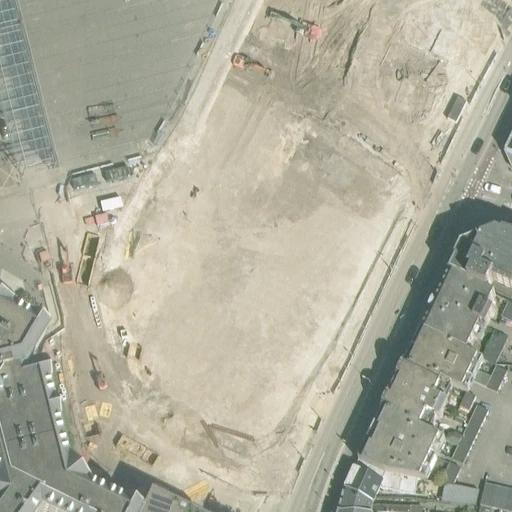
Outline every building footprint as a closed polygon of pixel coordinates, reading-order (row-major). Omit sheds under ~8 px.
[(130,0),(105,6),(112,42),(169,30),(168,25),(186,22),(188,31),(225,23),(220,0),(130,0)] [(296,0),(299,10),(304,8),(307,19),(318,16),(336,83),(354,79),(357,88),(384,81),(382,74),(399,70),(400,77),(448,64),(445,52),(463,48),(449,0),(364,0),(358,2),(357,0),(296,0)] [(179,89),(174,69),(186,66),(183,50),(129,64),(134,81),(141,79),(146,98),(179,89)] [(73,78),(76,89),(94,85),(93,83),(107,79),(105,70),(73,78)] [(148,186),(123,230),(133,235),(120,258),(96,300),(81,325),(89,355),(241,443),(271,435),(401,211),(393,180),(241,93),(210,101),(172,168),(158,192),(148,186)] [(511,238),(496,233),(461,247),(449,274),(494,297),(495,295),(486,291),(492,280),(511,290),(511,238)] [(489,307),(494,297),(449,274),(421,332),(467,354),(467,353),(482,322),(491,326),(498,311),(489,307)] [(511,324),(511,303),(509,302),(501,319),(511,324)] [(0,308),(0,511),(37,511),(132,511),(85,489),(65,464),(64,463),(40,368),(29,370),(27,365),(45,335),(0,308)] [(397,382),(394,388),(445,412),(456,390),(462,393),(463,391),(465,386),(468,380),(486,389),(489,382),(492,377),(477,370),(481,360),(467,353),(467,354),(421,332),(412,351),(408,359),(407,363),(406,364),(397,382)] [(494,334),(481,360),(495,367),(508,340),(494,334)] [(507,374),(496,368),(493,375),(504,381),(507,374)] [(492,377),(489,382),(500,387),(504,381),(493,375),(492,377)] [(486,389),(497,394),(500,387),(489,382),(486,389)] [(440,421),(445,412),(394,388),(383,412),(430,435),(438,420),(440,421)] [(477,398),(467,394),(464,401),(473,406),(477,398)] [(460,408),(469,413),(473,406),(464,401),(460,408)] [(477,407),(474,413),(485,419),(488,413),(477,407)] [(383,412),(359,463),(385,475),(417,481),(427,482),(446,443),(430,435),(383,412)] [(474,413),(471,419),(483,424),(485,419),(474,413)] [(471,419),(468,425),(480,430),(483,424),(471,419)] [(468,425),(466,431),(477,436),(480,430),(468,425)] [(474,442),(477,436),(466,431),(463,436),(474,442)] [(449,437),(446,443),(457,448),(460,442),(462,438),(455,434),(449,437)] [(474,442),(463,436),(462,438),(460,442),(472,448),(474,442)] [(469,454),(472,448),(460,442),(457,448),(469,454)] [(466,459),(469,454),(457,448),(455,454),(466,459)] [(463,465),(466,459),(455,454),(452,460),(463,465)] [(345,491),(345,493),(371,507),(379,489),(415,495),(417,481),(385,475),(359,463),(356,469),(355,470),(345,491)] [(462,471),(449,465),(446,472),(459,478),(462,471)] [(443,479),(455,485),(459,478),(446,472),(443,479)] [(455,485),(443,479),(439,486),(454,489),(455,485)] [(481,508),(494,511),(498,489),(487,486),(485,494),(481,508)] [(453,506),(475,507),(478,493),(456,489),(453,506)] [(498,511),(505,511),(510,492),(498,489),(494,511),(498,511)] [(345,493),(340,511),(422,511),(422,510),(413,510),(379,508),(370,510),(371,507),(345,493)] [(149,496),(140,511),(179,511),(180,511),(149,496)]
